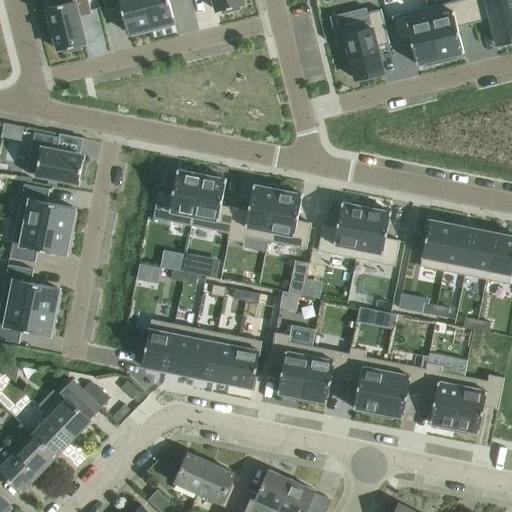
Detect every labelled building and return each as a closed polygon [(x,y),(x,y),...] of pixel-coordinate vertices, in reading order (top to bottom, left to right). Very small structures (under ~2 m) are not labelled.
[(87,0),(45,0),(51,21),(48,22),(51,37),(54,36),(58,50),(63,49),(64,52),(80,48),(79,45),(84,44),(78,17),(91,14),(87,0)] [(151,30),(143,0),(103,0),(106,10),(121,7),(127,33),(132,32),(133,35),(151,30)] [(143,0),(151,30),(170,26),(169,23),(174,22),(168,0),(143,0)] [(238,6),(243,5),(241,0),(213,0),(216,11),(222,10),(223,13),(238,9),(238,6)] [(468,0),(458,0),(427,8),(441,62),(456,58),(455,55),(463,53),(457,27),(474,23),(468,0)] [(511,0),(468,0),(474,23),(490,19),(492,24),(494,33),(497,44),(507,42),(508,44),(511,43),(511,0)] [(366,8),(331,17),(338,46),(346,44),(348,52),(344,53),(348,69),(352,68),(355,79),(359,78),(360,81),(373,78),(372,75),(383,73),(380,61),(378,52),(376,47),(389,44),(380,9),(368,13),(366,8)] [(427,8),(391,17),(397,42),(410,39),(416,65),(424,63),(425,66),(441,62),(427,8)] [(84,156),(57,151),(59,137),(34,132),(26,173),(78,183),(79,177),(82,178),(86,162),(83,161),(84,156)] [(158,193),(153,218),(191,226),(201,171),(187,169),(187,171),(177,169),(172,196),(158,193)] [(201,171),(191,226),(229,233),(234,208),(221,205),(225,186),(226,179),(216,177),(217,174),(201,171)] [(73,207),(47,202),(49,189),(24,184),(17,221),(72,232),(75,213),(72,212),(73,207)] [(229,233),(227,240),(243,243),(244,236),(268,241),(278,187),(264,184),(263,186),(253,185),(248,211),(234,208),(229,233)] [(278,187),(268,241),(306,249),(311,223),(297,221),(298,213),(302,194),(292,192),(293,190),(278,187)] [(322,226),(317,251),(356,259),(367,204),(352,201),(351,204),(341,202),(336,228),(322,226)] [(367,204),(356,259),(394,266),(399,241),(387,238),(385,238),(391,212),(381,210),(381,207),(367,204)] [(429,219),(420,266),(443,271),(453,224),(429,219)] [(68,250),(72,232),(17,221),(9,257),(35,262),(37,249),(64,255),(65,250),(68,250)] [(453,224),(443,271),(464,275),(474,228),(453,224)] [(474,228),(464,275),(486,279),(495,233),(474,228)] [(511,235),(495,233),(486,279),(509,284),(511,269),(511,235)] [(185,255),(182,271),(216,278),(219,260),(185,253),(185,255)] [(177,254),(174,269),(182,271),(185,255),(177,254)] [(8,265),(1,301),(56,312),(60,294),(57,293),(58,288),(31,283),(33,270),(8,265)] [(172,270),(170,279),(183,282),(185,272),(172,270)] [(185,272),(183,282),(195,285),(197,275),(185,272)] [(291,281),(288,293),(298,295),(303,295),(305,284),(291,281)] [(213,284),(211,294),(224,297),(226,287),(213,284)] [(234,289),(232,298),(245,301),(247,291),(234,289)] [(247,291),(245,301),(258,304),(260,294),(247,291)] [(283,291),(279,307),(295,310),(298,295),(288,293),(283,291)] [(52,331),(56,312),(1,301),(0,305),(0,339),(19,343),(21,330),(48,335),(49,330),(52,331)] [(424,303),(422,313),(435,315),(436,305),(424,303)] [(436,305),(435,315),(447,318),(449,308),(436,305)] [(359,307),(356,323),(394,330),(397,314),(391,313),(359,307)] [(465,318),(463,327),(476,330),(478,320),(465,318)] [(151,319),(142,366),(165,371),(174,324),(151,319)] [(478,320),(476,330),(488,333),(490,323),(478,320)] [(174,324),(165,371),(186,375),(196,328),(174,324)] [(196,328),(186,375),(207,379),(217,332),(196,328)] [(217,332),(207,379),(229,383),(238,336),(217,332)] [(272,346),(268,364),(282,367),(278,389),(277,393),(287,395),(286,398),(301,401),(312,346),(289,342),(290,335),(289,335),(283,334),(274,332),(272,346)] [(238,336),(229,383),(252,388),(261,341),(238,336)] [(312,346),(301,401),(316,403),(316,401),(326,403),(331,376),(345,379),(350,354),(349,354),(312,346)] [(350,354),(345,379),(358,382),(354,406),(353,408),(363,410),(363,413),(377,416),(388,361),(365,357),(366,350),(365,350),(350,347),(349,354),(350,354)] [(3,360),(1,370),(16,382),(20,363),(3,360)] [(388,361),(377,416),(392,418),(392,416),(402,418),(404,410),(407,392),(421,394),(426,369),(425,369),(388,361)] [(426,369),(421,394),(434,397),(431,415),(430,421),(429,423),(439,425),(439,428),(453,431),(464,376),(441,372),(442,366),(427,362),(426,362),(425,369),(426,369)] [(464,376),(453,431),(468,434),(468,431),(478,433),(484,407),(497,409),(504,378),(488,375),(487,379),(487,381),(464,376)] [(90,420),(101,408),(87,394),(82,390),(72,380),(60,392),(66,398),(49,416),(73,439),(91,421),(90,420)] [(128,381),(121,388),(137,403),(144,396),(128,381)] [(88,383),(82,390),(87,394),(101,408),(110,398),(96,385),(88,383)] [(124,404),(112,417),(118,423),(131,410),(124,404)] [(73,439),(49,416),(32,434),(56,457),(73,439)] [(12,432),(23,443),(15,452),(39,475),(56,457),(32,434),(21,423),(12,432)] [(39,475),(15,452),(6,444),(0,450),(0,472),(21,493),(39,475)] [(197,493),(211,463),(188,452),(174,483),(197,493)] [(211,463),(197,493),(221,503),(234,473),(211,463)] [(236,511),(277,511),(292,480),(268,470),(257,494),(246,489),(238,508),(236,511)] [(292,480),(277,511),(317,511),(307,508),(314,492),(315,490),(292,480)] [(159,511),(174,511),(173,511),(177,507),(158,489),(148,500),(159,511)] [(0,511),(2,511),(10,505),(0,495),(0,511)] [(393,511),(413,511),(414,511),(398,503),(393,511)]
